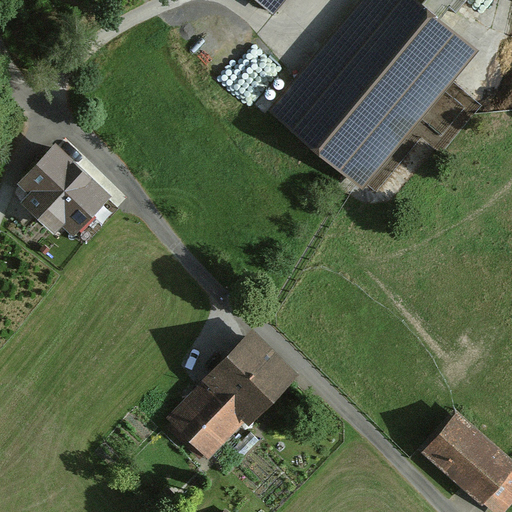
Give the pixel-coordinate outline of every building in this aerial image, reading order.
[(283,0),(266,0),(276,9),(283,0)] [(366,182),(473,47),(414,0),(362,0),(274,110),(366,182)] [(116,196),(61,145),(26,183),(35,194),(28,201),(56,227),(64,218),(82,234),(116,196)] [(294,375),(252,334),(167,420),(209,461),(294,375)] [(501,511),(511,500),(511,460),(459,413),(426,450),(495,511),(501,511)]
